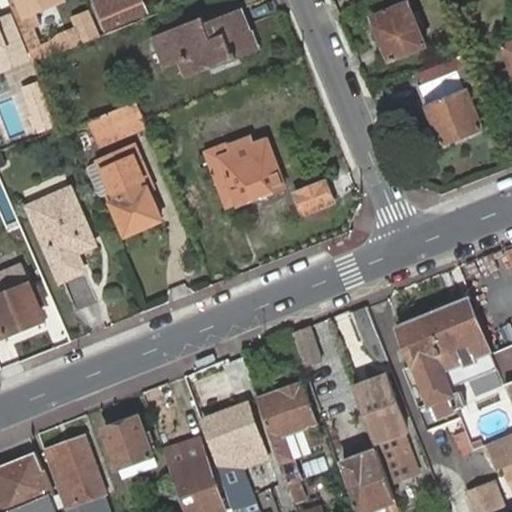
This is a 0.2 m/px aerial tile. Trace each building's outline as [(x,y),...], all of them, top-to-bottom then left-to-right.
[(17,20),(29,50),(41,45),(28,15),(64,0),(63,0),(15,0),(23,17),(17,20)] [(94,0),(105,27),(146,11),(141,0),(94,0)] [(450,0),(454,9),(473,1),(472,0),(450,0)] [(374,18),(391,60),(426,45),(409,4),(374,18)] [(154,35),(167,68),(183,62),(189,77),(255,51),(238,9),(199,24),(193,20),(154,35)] [(0,74),(33,61),(13,13),(0,18),(0,74)] [(85,41),(84,40),(96,35),(87,13),(74,17),(78,25),(57,34),(51,40),(41,45),(29,50),(33,61),(85,41)] [(511,43),(503,47),(511,69),(511,43)] [(427,107),(423,109),(427,119),(433,117),(444,144),(482,128),(466,91),(464,93),(455,71),(418,85),(427,107)] [(23,89),(42,135),(60,127),(52,106),(49,107),(39,82),(23,89)] [(117,132),(146,121),(144,115),(137,98),(108,109),(117,132)] [(100,139),(117,132),(108,109),(91,115),(100,139)] [(283,188),(265,141),(252,146),(250,139),(229,146),(228,144),(205,152),(205,155),(198,158),(201,165),(208,162),(226,207),(238,203),(239,205),(283,188)] [(143,182),(152,178),(138,146),(103,160),(115,191),(110,194),(127,236),(164,220),(151,188),(146,191),(143,182)] [(155,187),(152,178),(143,182),(146,191),(151,188),(155,187)] [(325,181),(295,192),(304,212),(333,200),(325,181)] [(72,186),(27,206),(60,283),(88,271),(81,253),(99,245),(72,186)] [(0,274),(0,318),(9,339),(46,325),(21,266),(0,274)] [(439,354),(460,411),(468,408),(459,385),(497,370),(468,297),(427,313),(445,352),(439,354)] [(381,360),(387,357),(366,307),(351,312),(364,343),(381,360)] [(462,415),(460,411),(439,354),(445,352),(427,313),(398,325),(413,364),(405,367),(430,428),(462,415)] [(293,332),(303,358),(319,352),(309,326),(293,332)] [(286,364),(303,358),(293,332),(277,338),(286,364)] [(511,345),(494,352),(511,396),(511,345)] [(389,374),(355,387),(377,448),(392,488),(413,480),(411,473),(418,470),(404,431),(409,429),(389,374)] [(257,398),(288,484),(302,478),(296,459),(288,434),(306,428),(312,443),(322,440),(302,383),(257,398)] [(203,417),(224,472),(268,456),(247,402),(203,417)] [(106,429),(124,477),(158,464),(140,417),(106,429)] [(288,434),(296,459),(314,453),(312,443),(306,428),(288,434)] [(459,454),(473,449),(465,428),(451,433),(459,454)] [(86,437),(45,451),(69,511),(86,511),(83,502),(106,494),(86,437)] [(510,469),(511,468),(511,438),(500,443),(510,469)] [(361,511),(397,511),(400,511),(392,488),(377,448),(342,462),(361,511)] [(0,465),(0,511),(57,511),(51,496),(36,452),(0,465)] [(172,468),(188,511),(226,511),(205,456),(172,468)] [(411,473),(413,480),(421,477),(418,470),(411,473)] [(471,511),(489,511),(505,506),(494,477),(462,488),(471,511)] [(230,500),(234,511),(256,511),(249,494),(230,500)]
